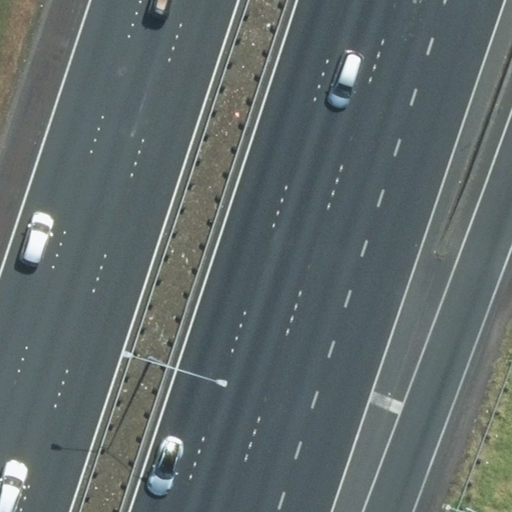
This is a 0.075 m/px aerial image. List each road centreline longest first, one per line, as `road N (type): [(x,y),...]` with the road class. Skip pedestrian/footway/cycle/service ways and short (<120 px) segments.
road 1 (motorway): [(351,0),(180,511)]
road 2 (motorway): [(22,511),(188,0)]
